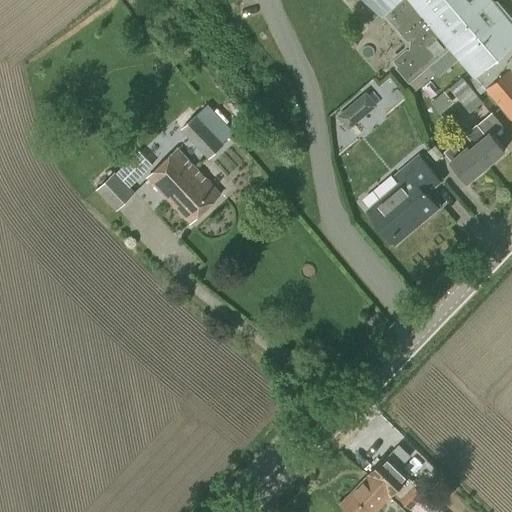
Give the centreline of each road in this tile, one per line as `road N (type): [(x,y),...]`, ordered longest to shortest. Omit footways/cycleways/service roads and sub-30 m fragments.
road 1 (tertiary): [(511,239),(350,409)]
road 2 (residential): [(350,409),(183,279)]
road 3 (tertiary): [(250,511),(350,409)]
